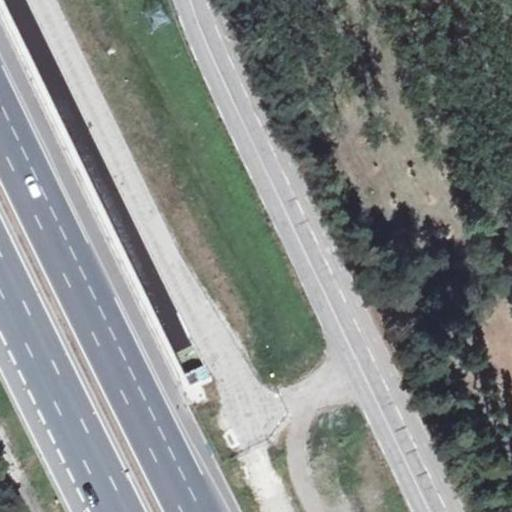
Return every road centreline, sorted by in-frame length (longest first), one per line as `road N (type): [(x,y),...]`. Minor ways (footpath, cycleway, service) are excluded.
road 1 (tertiary): [(190,0),(428,511)]
road 2 (motorway): [(187,511),(0,131)]
road 3 (motorway): [(0,290),(109,511)]
